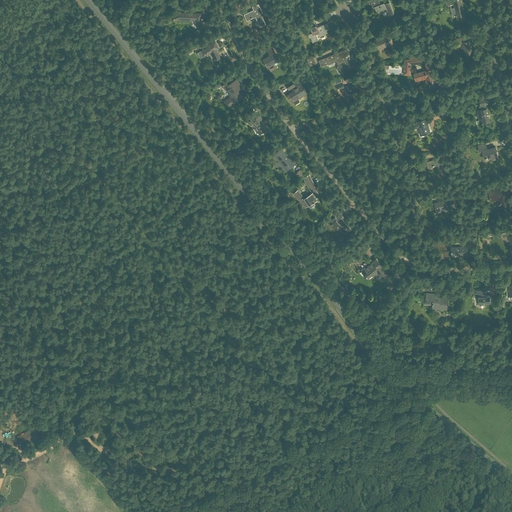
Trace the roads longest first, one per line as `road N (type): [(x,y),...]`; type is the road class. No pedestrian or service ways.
road 1 (primary): [(348,321),(86,0)]
road 2 (track): [(230,481),(404,402),(420,374),(511,365)]
road 3 (primary): [(511,479),(420,402),(348,321)]
road 4 (residential): [(294,130),(406,262)]
road 5 (residential): [(406,262),(411,204),(387,102)]
road 6 (residential): [(215,0),(261,89),(294,130)]
